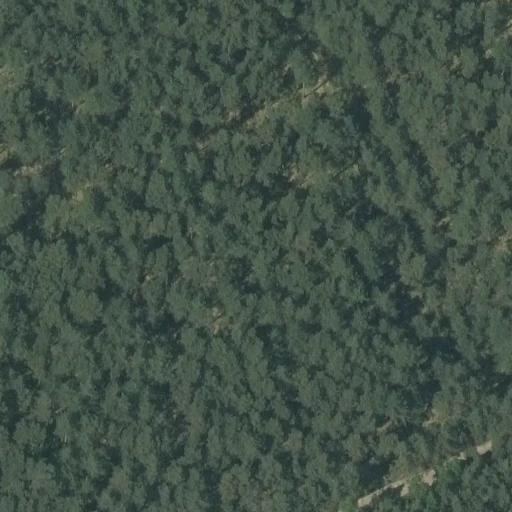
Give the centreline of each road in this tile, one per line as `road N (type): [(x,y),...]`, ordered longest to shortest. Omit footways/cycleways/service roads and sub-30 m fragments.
road 1 (track): [(511,395),(253,511)]
road 2 (track): [(380,511),(511,455)]
